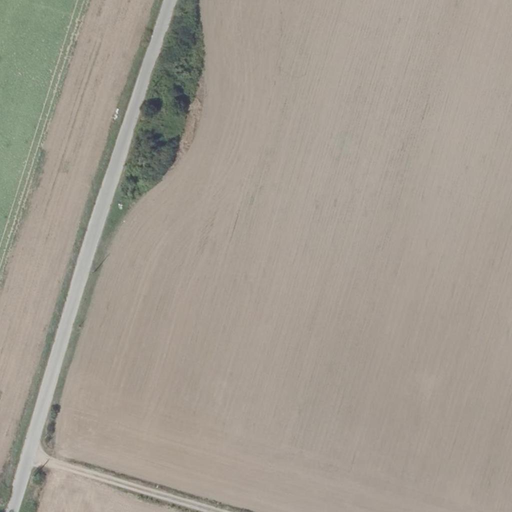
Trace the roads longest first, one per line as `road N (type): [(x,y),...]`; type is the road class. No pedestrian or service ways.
road 1 (track): [(26,455),(172,0)]
road 2 (track): [(26,455),(223,511)]
